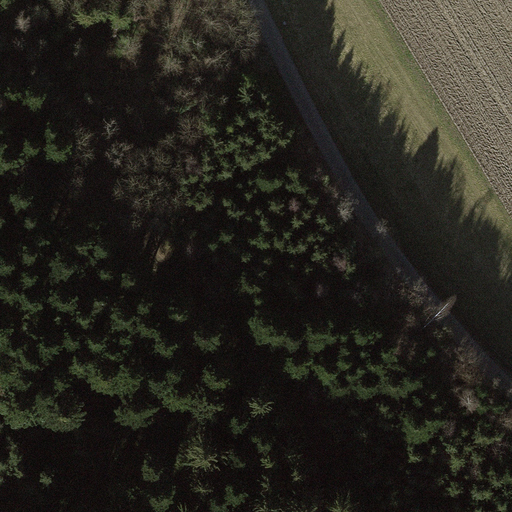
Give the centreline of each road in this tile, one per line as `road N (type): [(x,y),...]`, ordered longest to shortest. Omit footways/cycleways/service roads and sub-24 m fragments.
road 1 (track): [(0,169),(60,186),(168,255),(368,511)]
road 2 (unclassified): [(258,0),(338,169),(443,319),(511,388)]
